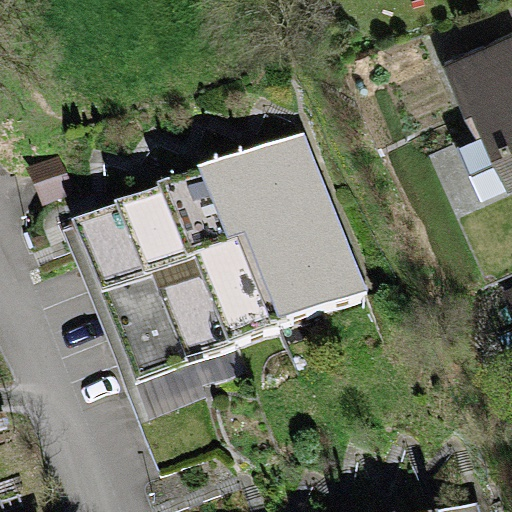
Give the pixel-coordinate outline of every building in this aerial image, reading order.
[(511,32),(446,62),(479,135),(497,126),(511,159),(511,32)] [(511,182),(511,159),(497,126),(479,135),(458,143),(481,196),(511,182)] [(370,293),(306,137),(81,228),(144,385),(370,293)] [(58,162),(35,173),(48,202),(72,191),(58,162)] [(162,476),(218,455),(185,371),(129,393),(162,476)]
